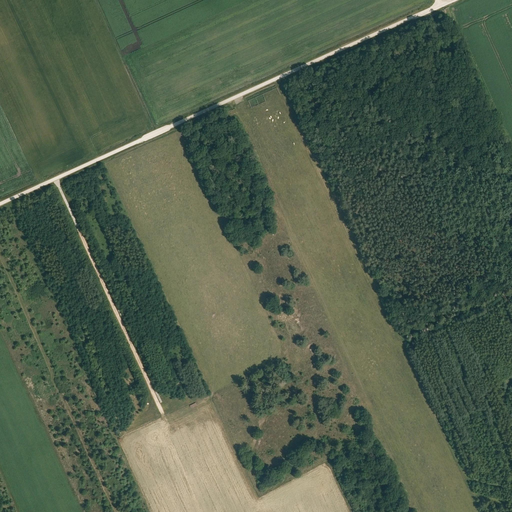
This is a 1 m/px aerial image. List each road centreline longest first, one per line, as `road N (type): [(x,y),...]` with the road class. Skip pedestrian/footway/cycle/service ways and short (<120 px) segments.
road 1 (track): [(275,80),(462,472),(511,489)]
road 2 (unclassified): [(0,203),(441,4)]
